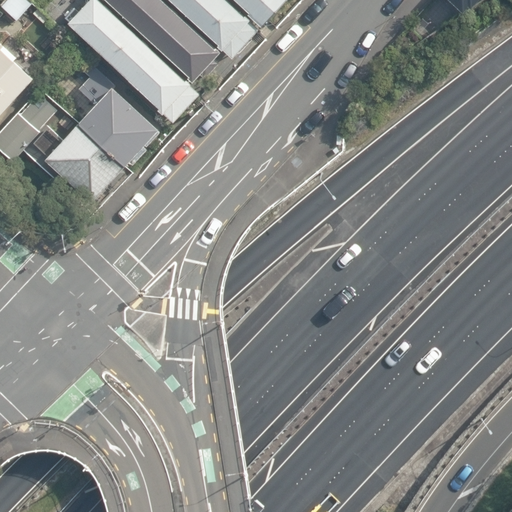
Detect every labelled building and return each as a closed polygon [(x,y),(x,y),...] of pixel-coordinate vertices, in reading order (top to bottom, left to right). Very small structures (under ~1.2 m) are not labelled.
[(32,0),(4,0),(1,3),(21,22),(37,4),(32,0)] [(206,95),(104,0),(98,0),(83,16),(76,9),(67,19),(179,123),(206,95)] [(220,62),(227,54),(167,0),(111,0),(195,78),(194,79),(200,84),(205,77),(209,80),(223,64),(220,62)] [(231,0),(175,0),(225,45),(224,48),(229,52),(230,51),(238,59),(264,31),(256,23),(257,21),(252,17),(251,18),(231,0)] [(240,0),(255,14),(254,15),(268,28),(294,0),(240,0)] [(453,0),(471,17),(487,0),(453,0)] [(0,120),(38,78),(1,45),(0,46),(0,120)] [(103,204),(174,128),(122,79),(119,83),(93,58),(80,71),(74,65),(51,89),(44,83),(0,130),(0,146),(16,161),(25,153),(49,175),(59,164),(103,204)]
